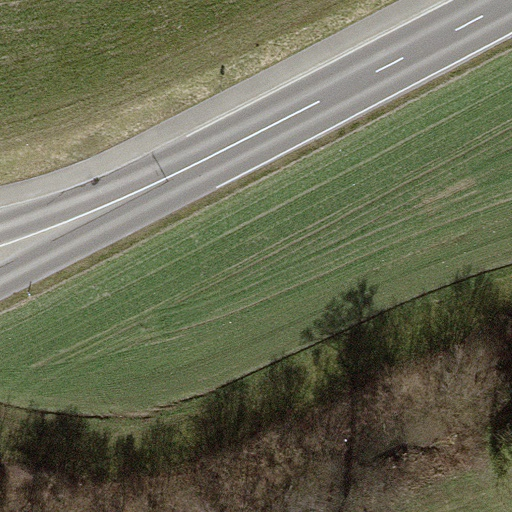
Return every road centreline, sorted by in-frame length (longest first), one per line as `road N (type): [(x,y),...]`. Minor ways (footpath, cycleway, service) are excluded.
road 1 (secondary): [(141,201),(511,10)]
road 2 (secondary): [(0,283),(83,242),(141,201)]
road 3 (secondary): [(141,201),(0,237)]
